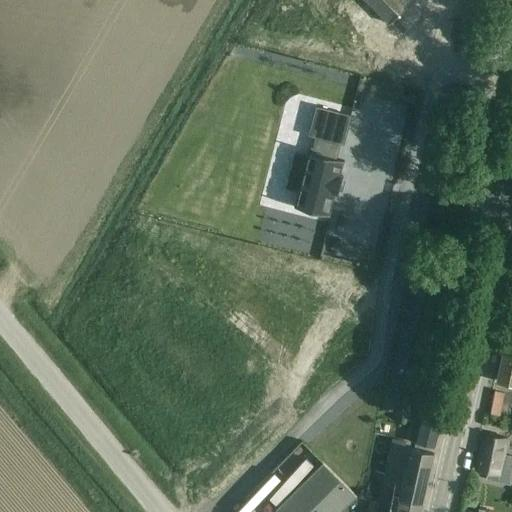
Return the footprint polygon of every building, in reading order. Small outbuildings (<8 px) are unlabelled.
[(365,0),(390,24),(407,5),(410,3),(406,0),(365,0)] [(294,153),(285,188),(298,191),(295,206),(293,206),(293,207),(329,216),(330,215),(329,215),(334,194),(337,195),(342,176),(339,175),(342,162),(343,162),(344,161),(335,158),(339,143),(342,144),(350,116),(316,107),(309,135),(316,137),(312,152),(307,151),(307,153),(308,153),(307,156),(294,153)] [(511,345),(505,344),(497,381),(511,384),(511,345)] [(435,448),(442,418),(423,413),(416,443),(435,448)] [(383,423),(382,431),(390,433),(392,425),(383,423)] [(485,480),(510,485),(511,475),(511,456),(503,454),(507,438),(483,435),(476,469),(487,471),(485,480)] [(394,498),(391,508),(390,511),(421,511),(434,454),(410,448),(404,446),(405,441),(392,438),(382,483),(401,488),(398,499),(394,498)] [(322,462),(273,508),(276,511),(337,511),(355,496),(322,462)] [(367,511),(377,511),(379,502),(370,500),(367,511)]
